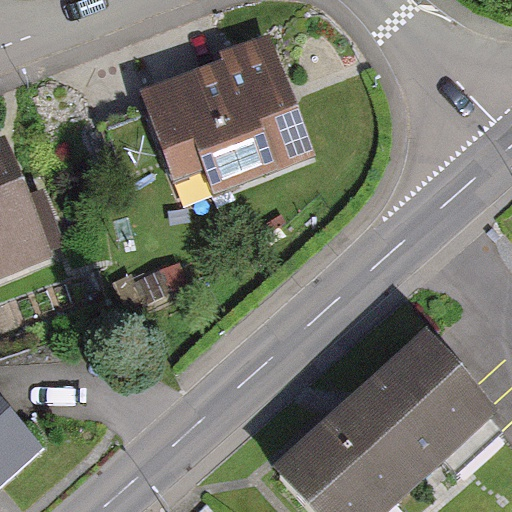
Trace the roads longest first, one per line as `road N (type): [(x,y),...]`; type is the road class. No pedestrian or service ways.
road 1 (tertiary): [(96,511),(511,147)]
road 2 (residential): [(511,142),(383,0)]
road 3 (residential): [(125,0),(0,46)]
